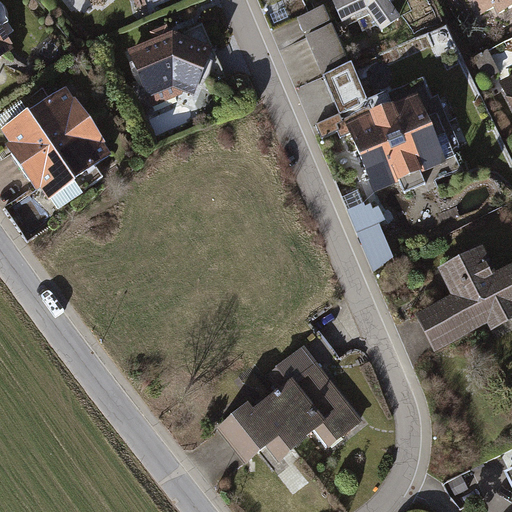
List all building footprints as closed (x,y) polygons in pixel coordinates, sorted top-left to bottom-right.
[(342,0),(333,4),(343,26),(368,15),(382,35),(402,22),(390,4),(399,0),(342,0)] [(511,0),(472,0),(480,16),(495,9),(499,17),(511,10),(511,0)] [(304,35),(331,24),(324,9),(298,20),(304,35)] [(351,67),(333,26),(306,39),(340,117),(369,104),(353,66),(351,67)] [(0,28),(0,60),(15,51),(0,28)] [(174,34),(127,53),(151,110),(184,95),(195,99),(214,51),(174,34)] [(490,87),(498,83),(511,110),(511,41),(476,59),(490,87)] [(369,104),(340,117),(374,197),(399,185),(405,198),(464,172),(454,149),(460,146),(439,98),(432,101),(423,80),(369,104)] [(29,113),(0,132),(9,145),(5,147),(36,192),(40,189),(49,202),(114,158),(67,90),(30,115),(29,113)] [(348,213),(375,274),(394,259),(381,225),(386,223),(379,210),(375,211),(372,206),(366,209),(365,205),(348,213)] [(451,300),(416,317),(435,355),(490,327),(494,335),(511,325),(511,266),(498,273),(486,248),(437,272),(451,300)] [(249,407),(218,431),(247,469),(269,452),(280,466),(309,443),(308,442),(318,435),(330,450),(364,424),(305,349),(276,371),(288,387),(254,413),(249,407)] [(511,511),(511,465),(503,470),(511,486),(511,511)] [(462,476),(449,483),(456,496),(469,489),(462,476)]
